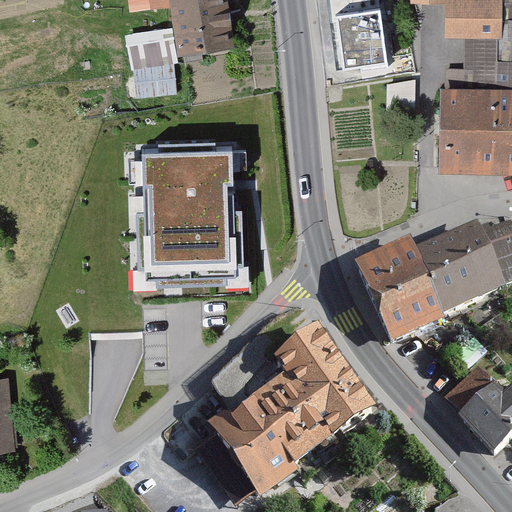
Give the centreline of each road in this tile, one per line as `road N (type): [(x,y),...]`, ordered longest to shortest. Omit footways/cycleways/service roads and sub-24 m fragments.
road 1 (residential): [(0,503),(140,434),(325,268)]
road 2 (secondary): [(325,268),(381,373),(511,509)]
road 3 (secondary): [(290,0),(325,268)]
road 4 (residential): [(325,268),(481,206),(511,206)]
